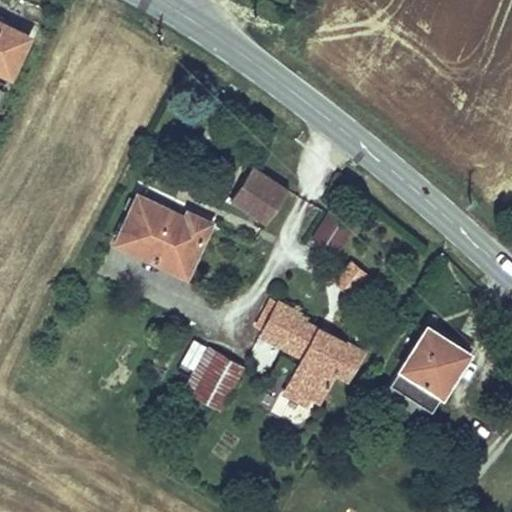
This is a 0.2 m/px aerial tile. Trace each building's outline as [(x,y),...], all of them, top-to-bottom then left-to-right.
[(29,35),(0,21),(0,68),(10,74),(29,35)] [(252,166),(231,197),(267,220),(287,189),(252,166)] [(172,220),(176,212),(138,194),(116,240),(186,273),(211,221),(187,210),(185,216),(181,224),(172,220)] [(354,225),(329,208),(310,236),(336,253),(354,225)] [(185,216),(176,212),(172,220),(181,224),(185,216)] [(371,275),(351,259),(332,281),(352,297),(371,275)] [(255,324),(261,328),(276,300),(270,297),(255,324)] [(301,313),(276,300),(261,328),(259,332),(302,355),(284,390),(307,403),(311,396),(319,400),(335,372),(348,379),(364,353),(298,317),(301,313)] [(427,324),(421,334),(432,341),(439,331),(427,324)] [(186,335),(171,326),(146,370),(161,379),(186,335)] [(389,383),(430,409),(432,410),(470,350),(439,331),(432,341),(421,334),(389,383)] [(205,345),(194,338),(176,369),(188,375),(205,345)] [(185,390),(186,390),(192,393),(217,350),(209,346),(185,390)] [(217,350),(192,393),(220,409),(244,365),(217,350)] [(421,423),(430,409),(389,383),(380,397),(421,423)] [(192,393),(186,390),(179,404),(184,407),(192,393)]
